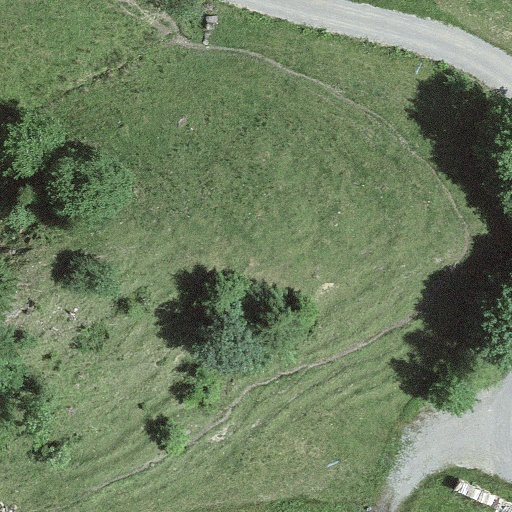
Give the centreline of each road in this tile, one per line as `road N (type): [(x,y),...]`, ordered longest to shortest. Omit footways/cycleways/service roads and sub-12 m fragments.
road 1 (unclassified): [(293,0),(494,63),(511,80)]
road 2 (track): [(387,511),(402,486),(439,460),(483,439),(511,439)]
